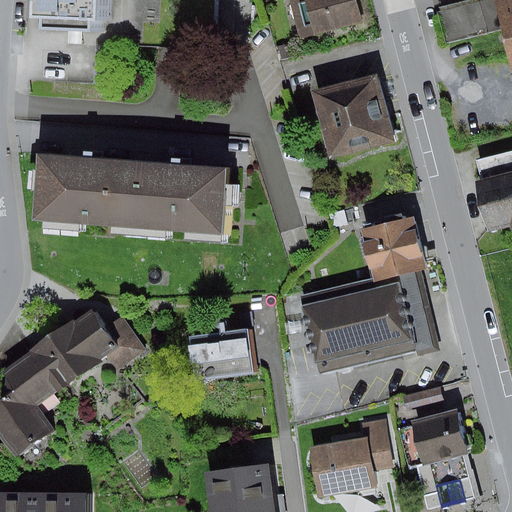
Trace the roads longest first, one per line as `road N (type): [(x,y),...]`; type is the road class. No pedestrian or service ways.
road 1 (residential): [(401,0),(511,440)]
road 2 (residential): [(0,105),(262,126),(290,222)]
road 3 (residential): [(0,311),(14,266),(0,160)]
